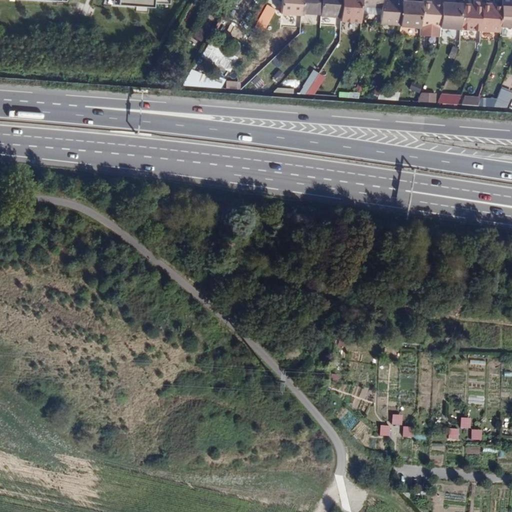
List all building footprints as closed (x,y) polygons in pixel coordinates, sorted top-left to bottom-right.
[(106,0),(105,5),(111,6),(167,10),(167,0),(106,0)] [(281,0),(281,15),(300,16),(300,14),(301,0),(281,0)] [(301,0),(300,14),(320,15),(321,0),(301,0)] [(321,0),(320,15),(320,16),(341,17),(341,0),(321,0)] [(341,0),(341,17),(340,21),(360,23),(361,14),(362,6),(361,0),(341,0)] [(381,15),(380,23),(401,24),(403,1),(392,0),(381,0),(381,7),(381,15)] [(443,2),(441,27),(460,28),(462,5),(454,5),(450,5),(450,1),(443,0),(443,2)] [(401,24),(401,26),(420,27),(420,25),(422,3),(410,2),(410,1),(403,1),(401,24)] [(502,6),(501,28),(511,28),(511,6),(511,7),(511,2),(503,1),(502,6)] [(422,3),(420,25),(441,27),(443,2),(433,2),(433,4),(422,3)] [(462,5),(460,28),(480,30),(482,3),(474,2),(474,5),(473,5),(473,6),(462,5)] [(482,3),(480,30),(501,31),(501,28),(502,6),(490,6),(491,3),(482,3)] [(265,6),(253,29),(262,33),(274,10),(265,6)] [(362,6),(361,14),(381,15),(381,7),(362,6)] [(201,41),(206,33),(199,28),(194,37),(201,41)] [(210,45),(202,56),(218,68),(226,57),(210,45)] [(312,81),(317,72),(312,69),(306,78),(312,81)] [(421,93),(417,101),(434,103),(435,94),(421,93)] [(497,98),(493,107),(502,107),(507,94),(499,93),(497,98)] [(441,94),(438,103),(457,104),(461,95),(441,94)] [(507,94),(502,107),(506,108),(511,94),(507,94)] [(465,96),(461,104),(477,106),(481,97),(465,96)] [(481,97),(477,106),(493,107),(497,98),(481,97)] [(391,415),(390,425),(400,425),(401,415),(391,415)] [(459,418),(459,429),(469,429),(469,418),(459,418)] [(378,426),(378,436),(388,437),(389,426),(378,426)] [(402,426),(400,436),(410,438),(412,428),(402,426)] [(457,440),(457,429),(447,429),(447,440),(457,440)] [(479,441),(480,430),(470,430),(469,440),(479,441)] [(481,457),(496,458),(497,448),(482,447),(481,457)]
